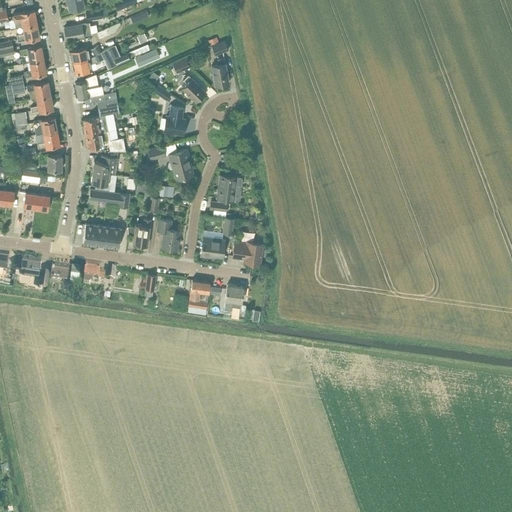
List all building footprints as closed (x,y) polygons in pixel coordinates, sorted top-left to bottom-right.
[(67,0),(69,10),(79,9),(84,8),(82,0),(67,0)] [(113,0),(117,10),(137,1),(139,0),(113,0)] [(24,11),(12,13),(15,27),(23,26),(37,23),(34,9),(24,11)] [(101,10),(101,9),(86,12),(88,19),(103,16),(102,15),(108,14),(107,9),(101,10)] [(92,34),(89,22),(81,23),(64,26),(66,38),(76,36),(83,35),(92,34)] [(100,37),(114,31),(121,24),(120,22),(97,31),(100,37)] [(24,34),(17,35),(18,41),(30,39),(39,37),(37,23),(23,26),(24,34)] [(147,38),(154,36),(151,27),(143,30),(147,38)] [(214,36),(216,40),(225,37),(223,32),(214,36)] [(12,39),(0,41),(0,48),(13,46),(12,39)] [(216,54),(228,49),(224,40),(211,45),(216,54)] [(117,64),(130,58),(150,49),(148,43),(114,58),(117,64)] [(44,59),(41,45),(20,49),(21,55),(22,54),(23,62),(29,61),(44,59)] [(102,50),(99,45),(90,50),(93,55),(104,49),(102,50)] [(0,55),(15,53),(13,46),(0,48),(0,55)] [(71,61),(89,58),(87,46),(69,50),(71,61)] [(73,73),(83,71),(92,69),(90,63),(94,63),(110,53),(107,47),(104,49),(93,55),(93,56),(89,58),(71,61),(73,73)] [(143,63),(160,56),(156,47),(139,55),(143,63)] [(177,72),(190,66),(185,56),(172,62),(177,72)] [(225,62),(224,57),(217,58),(218,63),(212,65),(213,72),(211,72),(211,74),(211,76),(212,77),(214,77),(215,84),(229,82),(225,62)] [(25,76),(36,74),(46,72),(44,59),(29,61),(31,70),(24,71),(25,76)] [(114,65),(104,69),(109,80),(118,76),(114,65)] [(98,83),(96,73),(85,78),(86,80),(75,82),(78,98),(88,96),(104,93),(102,82),(98,83)] [(191,77),(188,73),(183,79),(186,82),(182,87),(186,91),(186,94),(189,97),(191,96),(196,101),(206,90),(191,77)] [(20,74),(11,76),(12,83),(23,81),(22,74),(20,74)] [(50,94),(48,80),(26,84),(28,90),(29,90),(30,98),(36,97),(50,94)] [(23,81),(12,83),(14,93),(25,91),(24,87),(23,81)] [(167,99),(170,93),(158,84),(154,90),(167,99)] [(32,112),(43,110),(53,108),(50,94),(36,97),(38,105),(31,106),(32,112)] [(105,114),(119,112),(118,103),(98,107),(100,115),(105,114)] [(181,117),(183,107),(171,105),(170,116),(166,115),(164,130),(183,133),(186,118),(181,117)] [(16,119),(27,117),(25,110),(15,112),(16,119)] [(82,118),(85,133),(108,129),(105,114),(100,115),(98,116),(97,115),(82,118)] [(57,130),(54,116),(33,120),(34,126),(42,125),(43,132),(57,130)] [(18,130),(26,128),(25,124),(28,123),(27,117),(16,119),(18,130)] [(29,132),(31,141),(42,138),(40,129),(29,132)] [(88,147),(107,143),(109,143),(110,150),(126,150),(123,137),(110,139),(108,129),(85,133),(88,147)] [(38,148),(50,145),(60,143),(57,130),(43,132),(45,141),(37,143),(38,148)] [(26,148),(25,142),(17,144),(19,156),(36,153),(35,146),(26,148)] [(151,158),(165,154),(163,145),(149,149),(151,158)] [(176,178),(194,173),(187,148),(169,153),(171,161),(169,162),(168,164),(168,167),(170,169),(173,169),(176,178)] [(94,160),(93,171),(109,173),(115,174),(117,163),(118,156),(119,150),(108,150),(108,155),(101,154),(100,161),(94,160)] [(62,169),(62,154),(48,154),(48,162),(41,162),(41,169),(62,169)] [(93,171),(91,182),(96,183),(95,189),(106,190),(108,191),(109,191),(110,185),(107,184),(109,173),(93,171)] [(240,187),(242,186),(242,179),(241,177),(220,174),(217,197),(234,199),(235,187),(240,187)] [(167,196),(169,185),(161,184),(159,195),(167,196)] [(12,204),(14,194),(14,190),(2,188),(0,203),(12,204)] [(90,188),(89,198),(107,201),(108,191),(106,190),(95,189),(90,188)] [(109,191),(108,191),(107,201),(118,202),(118,205),(128,206),(129,194),(109,191)] [(36,207),(37,193),(25,192),(23,206),(36,207)] [(48,209),(50,195),(37,193),(36,207),(48,209)] [(157,210),(159,196),(151,195),(149,209),(157,210)] [(226,210),(227,203),(211,200),(210,207),(226,210)] [(232,234),(233,224),(234,217),(225,216),(223,233),(232,234)] [(149,225),(150,218),(144,217),(143,224),(136,223),(133,243),(147,245),(150,225),(149,225)] [(181,250),(181,249),(177,248),(180,229),(170,228),(171,219),(159,217),(157,230),(164,231),(162,247),(181,250)] [(100,244),(103,224),(85,222),(83,242),(100,244)] [(118,246),(121,227),(103,224),(100,244),(118,246)] [(222,256),(224,246),(225,239),(203,236),(200,254),(210,256),(211,254),(222,256)] [(263,243),(247,241),(246,243),(236,241),(235,241),(232,256),(240,257),(240,256),(244,257),(244,261),(260,263),(261,253),(263,243)] [(0,268),(6,270),(9,254),(0,252),(0,268)] [(39,274),(39,271),(41,261),(23,259),(21,271),(39,274)] [(51,273),(50,278),(62,280),(66,280),(67,275),(69,265),(61,264),(59,264),(53,263),(51,273)] [(103,279),(104,273),(99,272),(100,265),(86,263),(84,276),(83,282),(88,283),(91,281),(92,277),(103,279)] [(79,280),(80,266),(71,265),(70,278),(79,280)] [(115,279),(115,277),(116,267),(108,266),(106,278),(115,279)] [(47,289),(50,273),(41,271),(39,287),(47,289)] [(146,288),(145,296),(152,297),(153,289),(155,273),(148,272),(145,288),(146,288)] [(207,307),(209,291),(210,281),(192,279),(188,304),(207,307)] [(226,299),(224,308),(232,309),(232,306),(240,307),(240,301),(241,301),(242,296),(243,286),(227,283),(226,293),(225,299),(226,299)] [(175,296),(177,285),(170,284),(168,295),(175,296)] [(212,286),(210,294),(220,295),(221,287),(212,286)]
